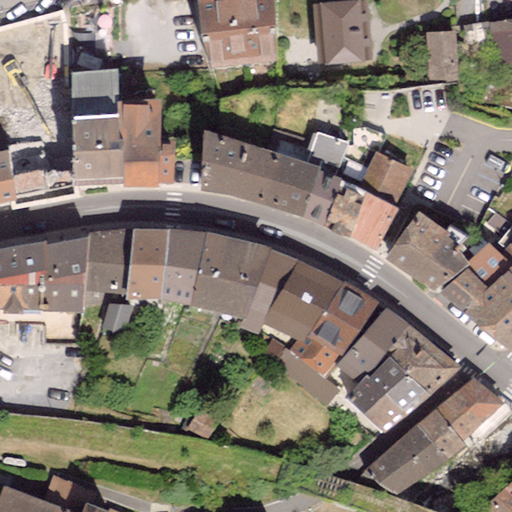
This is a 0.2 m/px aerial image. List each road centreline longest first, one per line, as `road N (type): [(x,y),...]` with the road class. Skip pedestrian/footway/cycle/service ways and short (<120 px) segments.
road 1 (primary): [(490,358),(371,269),(243,215),(122,203),(0,225)]
road 2 (residential): [(490,358),(356,472),(294,506),(260,511)]
